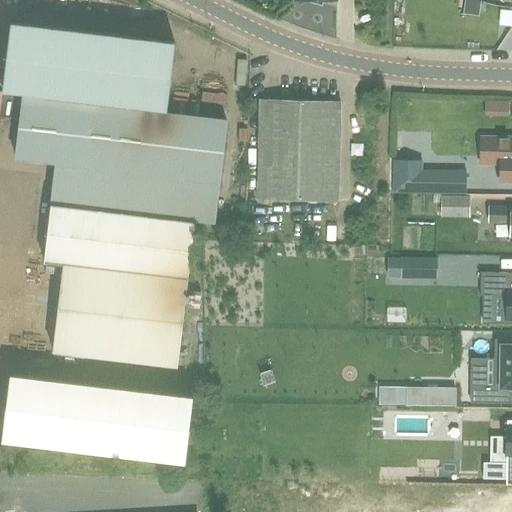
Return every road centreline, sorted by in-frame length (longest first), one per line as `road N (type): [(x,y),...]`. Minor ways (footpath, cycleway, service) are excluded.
road 1 (secondary): [(196,0),(338,59),(511,76)]
road 2 (unknown): [(0,183),(11,206),(18,284),(0,394)]
